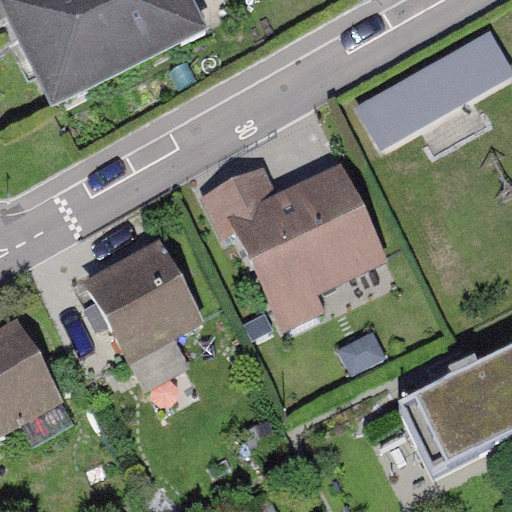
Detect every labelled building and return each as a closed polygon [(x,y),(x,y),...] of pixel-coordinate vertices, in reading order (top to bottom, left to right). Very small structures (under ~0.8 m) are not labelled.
[(0,0),(0,22),(10,17),(43,0),(0,0)] [(43,0),(10,17),(58,110),(183,45),(163,7),(176,0),(43,0)] [(504,74),(490,49),(369,118),(384,143),(504,74)] [(239,235),(277,314),(382,264),(343,185),(278,216),(262,182),(212,206),(228,240),(239,235)] [(163,256),(93,295),(132,366),(203,327),(163,256)] [(20,336),(0,346),(0,439),(60,406),(20,336)] [(511,360),(408,413),(444,483),(511,447),(511,360)]
